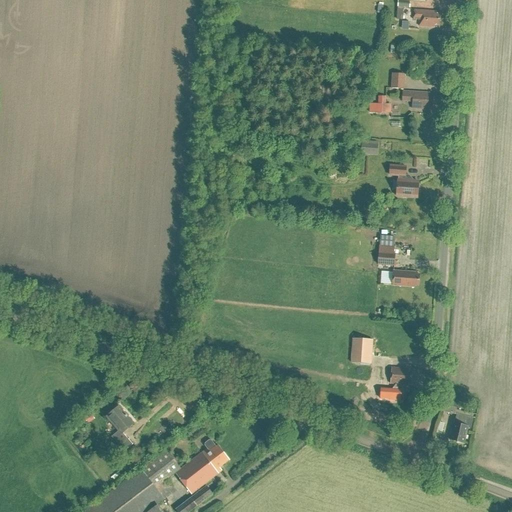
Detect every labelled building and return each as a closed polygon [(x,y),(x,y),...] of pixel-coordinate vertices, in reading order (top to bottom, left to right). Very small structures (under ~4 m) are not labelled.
[(396,20),(402,20),(403,8),(409,8),(409,1),(397,1),(396,20)] [(380,24),(395,24),(396,10),(381,10),(380,24)] [(438,25),(439,16),(436,15),(436,12),(413,10),(412,20),(419,20),(418,26),(434,27),(435,25),(438,25)] [(391,88),(404,89),(404,74),(391,74),(391,88)] [(432,111),(433,97),(430,97),(430,94),(401,92),(401,101),(412,102),(411,109),(432,111)] [(379,97),(378,104),(369,104),(369,113),(390,113),(391,105),(385,105),(385,97),(379,97)] [(377,155),(378,143),(361,142),(361,154),(377,155)] [(405,176),(406,167),(390,166),(389,175),(398,176),(398,181),(397,181),(396,196),(417,198),(418,182),(412,182),(412,180),(409,176),(405,176)] [(380,236),(379,245),(393,246),(394,237),(380,236)] [(377,265),(394,267),(396,248),(379,246),(377,265)] [(363,280),(373,280),(373,267),(364,267),(363,280)] [(415,273),(393,271),(392,286),(414,288),(414,286),(418,286),(419,275),(415,275),(415,273)] [(397,288),(380,288),(380,300),(397,300),(397,288)] [(372,340),(352,339),(351,363),(371,364),(372,340)] [(381,388),(380,399),(389,399),(389,400),(401,401),(402,390),(397,389),(400,385),(408,385),(408,382),(411,382),(412,372),(409,372),(409,369),(392,368),(390,384),(396,385),(392,389),(381,388)] [(456,411),(457,403),(458,401),(444,398),(441,412),(455,415),(455,414),(456,414),(454,424),(450,441),(463,444),(467,428),(470,428),(473,415),(456,411)] [(133,424),(118,407),(106,417),(118,431),(111,437),(124,451),(132,444),(123,433),(133,424)] [(155,438),(146,445),(150,450),(159,443),(155,438)] [(191,494),(222,471),(219,468),(229,461),(218,446),(216,448),(211,441),(208,440),(204,444),(204,446),(207,449),(181,469),(166,449),(84,511),(162,511),(157,505),(165,499),(157,489),(175,474),(191,494)] [(177,511),(189,511),(213,494),(206,485),(175,509),(177,511)]
